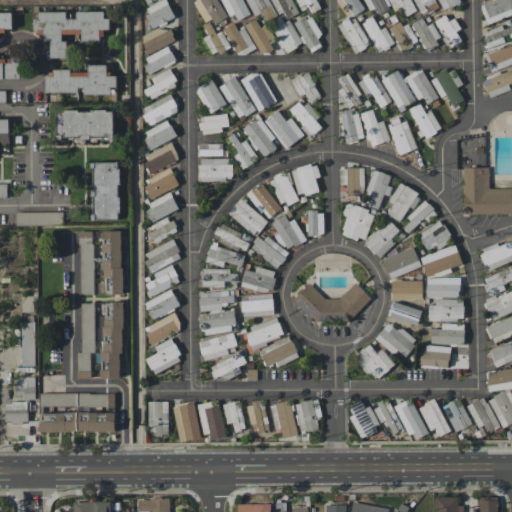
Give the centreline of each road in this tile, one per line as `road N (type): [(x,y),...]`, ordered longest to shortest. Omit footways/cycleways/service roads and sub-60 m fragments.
road 1 (residential): [(472,0),(471,126),(444,140),(440,196),(474,276),(479,390)]
road 2 (residential): [(187,0),(189,393)]
road 3 (residential): [(147,393),(479,390)]
road 4 (residential): [(440,196),(403,170),(362,156),(319,153),(285,162),(249,180),(220,208),(188,270)]
road 5 (residential): [(335,348),(300,338),(282,295),(298,260),(332,245),(371,264),(383,295),(373,330),(358,344),(335,348)]
road 6 (residential): [(475,64),(187,66)]
road 7 (residential): [(332,245),(328,0)]
road 8 (tertiary): [(267,469),(511,468)]
road 9 (tertiary): [(0,471),(216,470)]
road 10 (residential): [(338,469),(335,348)]
